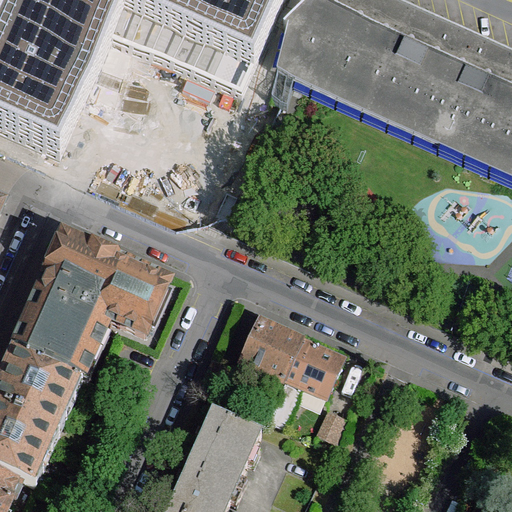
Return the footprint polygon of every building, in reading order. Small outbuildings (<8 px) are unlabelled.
[(10,0),(0,24),(0,133),(59,159),(108,46),(239,103),(253,70),(283,0),(10,0)] [(316,0),(314,5),(285,41),(278,80),(304,92),(511,185),(511,55),(387,0),(316,0)] [(187,128),(163,192),(201,206),(212,175),(248,188),(267,137),(233,124),(226,143),(187,128)] [(17,357),(78,386),(81,387),(109,325),(145,341),(167,292),(66,247),(17,357)] [(304,347),(261,328),(245,367),(287,386),(304,347)] [(345,365),(304,347),(287,386),(302,393),(327,404),(345,365)] [(17,357),(0,393),(0,412),(55,437),(78,386),(17,357)] [(214,363),(200,394),(219,402),(232,372),(214,363)] [(302,393),(287,386),(269,424),(285,432),(302,393)] [(0,412),(0,475),(22,485),(32,489),(55,437),(0,412)] [(344,422),(330,416),(320,438),(334,444),(344,422)] [(188,476),(236,497),(262,439),(215,418),(188,476)] [(0,475),(0,511),(9,511),(22,485),(0,475)] [(171,511),(229,511),(236,497),(188,476),(171,511)]
